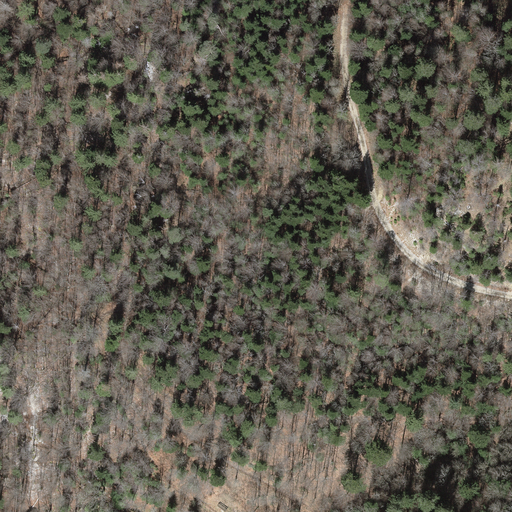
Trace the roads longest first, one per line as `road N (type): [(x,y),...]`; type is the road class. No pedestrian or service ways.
road 1 (track): [(346,0),(350,95),(370,184),(391,229),(447,273),(511,291)]
road 2 (track): [(121,304),(100,317),(117,392),(142,447),(183,486),(194,511)]
road 3 (track): [(148,396),(203,446),(299,495),(312,511)]
